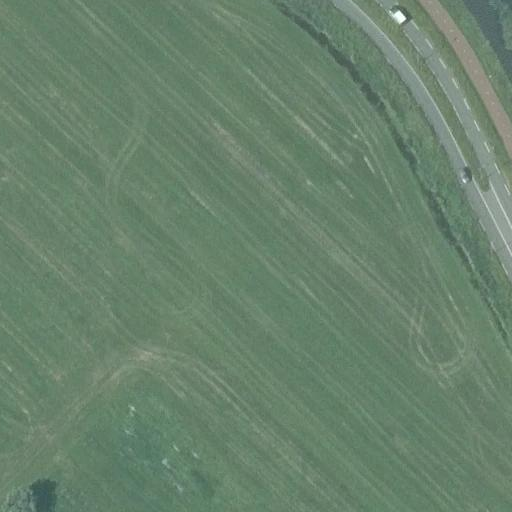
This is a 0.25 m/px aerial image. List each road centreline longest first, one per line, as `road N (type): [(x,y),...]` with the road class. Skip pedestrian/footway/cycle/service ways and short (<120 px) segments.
road 1 (tertiary): [(337,0),(409,76),(511,272)]
road 2 (tertiary): [(511,216),(456,106),(380,0)]
